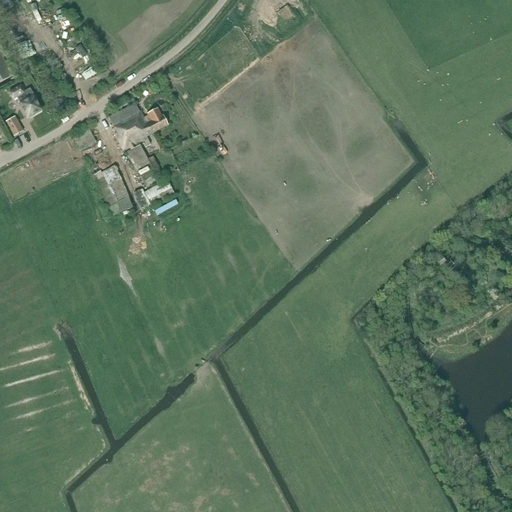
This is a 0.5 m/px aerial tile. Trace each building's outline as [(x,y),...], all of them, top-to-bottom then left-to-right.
[(1,55),(0,55),(0,83),(13,77),(1,55)] [(20,86),(10,93),(14,99),(17,97),(22,105),(21,106),(28,118),(36,113),(38,113),(41,112),(42,109),(40,106),(38,106),(34,98),(35,98),(30,89),(24,93),(20,86)] [(133,105),(108,118),(113,127),(113,128),(116,134),(113,136),(122,152),(130,149),(131,150),(126,153),(136,171),(150,163),(153,170),(159,167),(154,157),(148,160),(140,145),(137,147),(135,145),(142,141),(145,148),(151,145),(147,138),(150,136),(168,126),(163,115),(162,116),(158,108),(147,114),(148,116),(141,120),(133,105)] [(6,123),(14,137),(23,131),(15,117),(6,123)] [(158,183),(157,181),(161,178),(157,170),(152,172),(151,170),(140,176),(147,189),(158,183)] [(444,257),(437,262),(440,266),(447,261),(444,257)] [(450,260),(444,265),(448,270),(454,265),(450,260)] [(455,268),(449,274),(454,281),(461,275),(455,268)]
